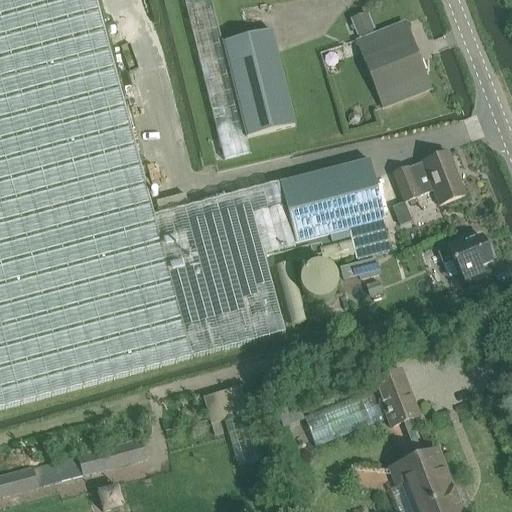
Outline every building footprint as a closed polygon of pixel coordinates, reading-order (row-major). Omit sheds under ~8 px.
[(154,220),(94,0),(0,0),(0,412),(284,337),(264,260),(294,251),(294,249),(295,249),(295,247),(281,186),(154,220)] [(246,142),(295,130),(271,34),(222,46),(210,0),(209,0),(185,6),(224,163),(249,156),(246,142)] [(360,43),(356,44),(383,112),(431,93),(404,25),(374,37),(373,32),(367,17),(352,23),(358,39),(358,38),(360,43)] [(403,206),(433,195),(439,209),(465,199),(448,156),(423,166),(424,167),(408,173),(408,172),(392,178),(403,206)] [(384,226),(370,163),(280,184),(281,186),(295,247),(384,226)] [(185,197),(156,204),(159,214),(188,206),(185,197)] [(447,252),(437,256),(442,268),(452,264),(458,279),(463,291),(485,282),(480,270),(492,265),(490,262),(492,258),(490,251),(486,250),(481,239),(461,247),(460,244),(446,249),(447,252)] [(382,295),(378,283),(366,287),(370,299),(382,295)] [(400,374),(374,384),(392,429),(402,425),(408,423),(418,419),(400,374)] [(223,437),(219,425),(224,423),(238,471),(263,464),(249,416),(250,416),(242,389),(203,400),(215,440),(223,437)] [(315,450),(383,424),(372,394),(304,420),(315,450)] [(302,423),(296,407),(275,415),(281,430),(302,423)] [(141,443),(0,480),(0,500),(37,491),(36,490),(83,478),(83,479),(146,462),(141,443)] [(397,489),(390,492),(397,511),(459,511),(437,455),(423,461),(417,463),(391,473),(397,489)] [(101,511),(111,511),(123,509),(118,489),(97,494),(101,511)]
